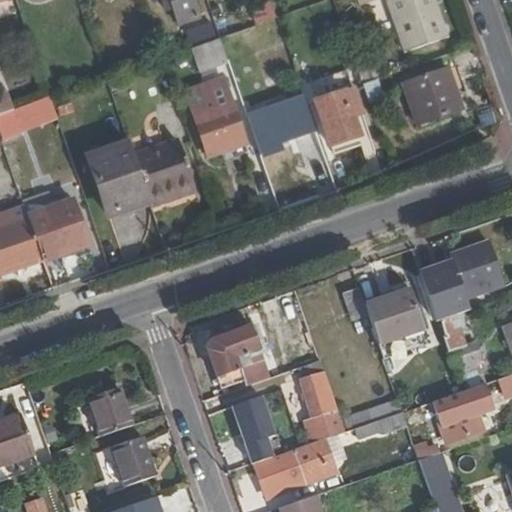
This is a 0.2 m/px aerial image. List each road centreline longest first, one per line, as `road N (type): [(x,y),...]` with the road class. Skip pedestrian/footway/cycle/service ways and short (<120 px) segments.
road 1 (tertiary): [(511,172),(148,299)]
road 2 (residential): [(220,511),(148,299)]
road 3 (tertiary): [(148,299),(0,351)]
